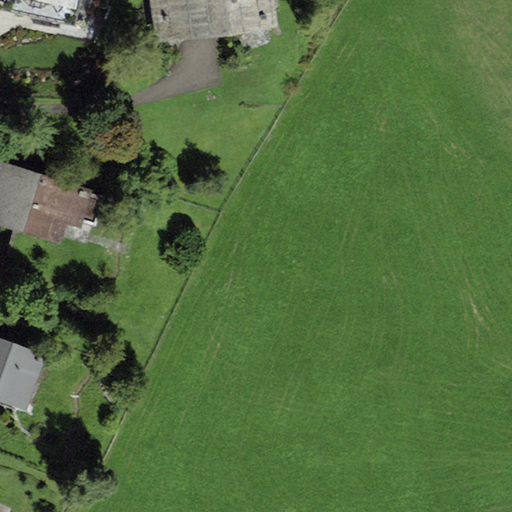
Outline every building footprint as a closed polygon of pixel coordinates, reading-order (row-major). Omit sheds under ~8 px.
[(32,0),(100,14),(105,0),(32,0)] [(147,0),(153,43),(278,28),(274,0),(147,0)] [(0,161),(0,222),(60,241),(65,224),(81,229),(93,190),(0,161)] [(45,354),(0,337),(0,398),(25,408),(45,354)] [(116,386),(105,392),(110,402),(121,396),(116,386)]
